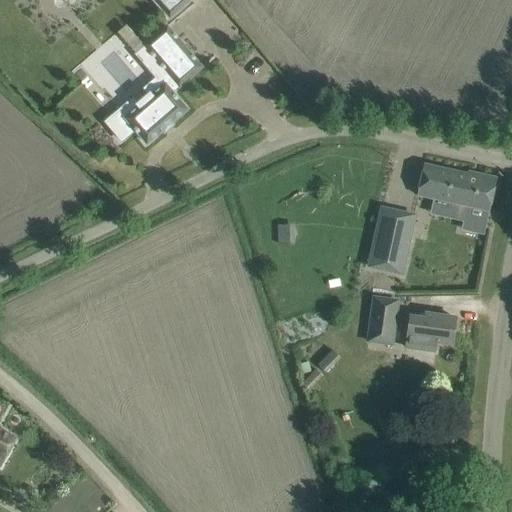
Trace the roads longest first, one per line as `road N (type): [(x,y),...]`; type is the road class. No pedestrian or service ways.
road 1 (unclassified): [(0,278),(287,139),(369,130),(511,158)]
road 2 (unclassified): [(496,511),(491,427),(511,247)]
road 3 (unclassified): [(142,511),(0,373)]
